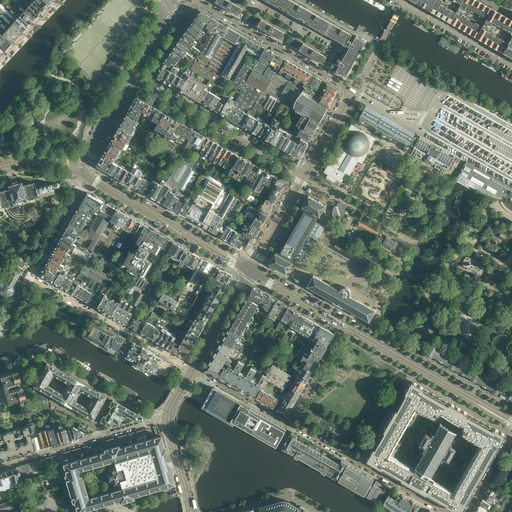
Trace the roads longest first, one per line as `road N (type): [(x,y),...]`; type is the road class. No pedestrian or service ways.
road 1 (residential): [(346,93),(202,3),(171,8)]
road 2 (residential): [(137,82),(301,174)]
road 3 (tertiary): [(87,179),(247,274)]
road 4 (tertiary): [(162,15),(82,155),(87,179)]
road 5 (tertiary): [(249,262),(91,167)]
road 6 (residential): [(192,368),(32,278)]
road 7 (residential): [(289,423),(442,511)]
road 8 (residential): [(0,372),(48,357),(156,420)]
road 9 (residential): [(156,420),(0,465)]
road 10 (tertiary): [(345,324),(462,392)]
road 11 (residential): [(398,0),(511,64)]
